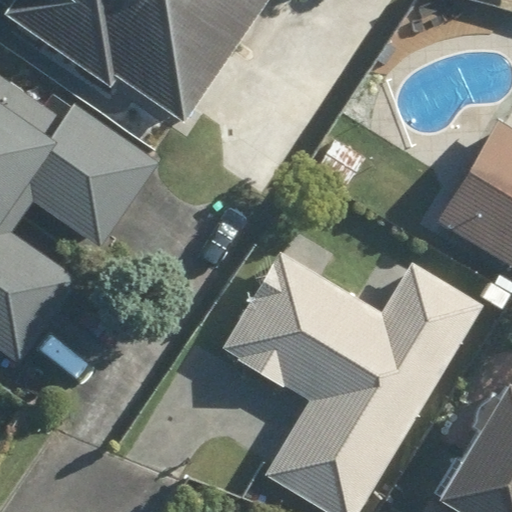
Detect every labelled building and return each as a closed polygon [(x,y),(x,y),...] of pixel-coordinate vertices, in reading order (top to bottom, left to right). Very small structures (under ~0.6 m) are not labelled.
[(0,0),(0,25),(102,88),(111,73),(186,119),(259,0),(0,0)] [(0,233),(0,202),(11,187),(96,247),(155,162),(55,91),(36,118),(0,92),(0,345),(17,357),(70,283),(0,233)] [(511,142),(475,124),(420,230),(511,277),(511,142)] [(378,307),(276,246),(215,350),(304,402),(261,475),(323,511),(354,511),(475,308),(402,265),(378,307)] [(511,511),(511,379),(501,372),(416,507),(422,511),(511,511)]
